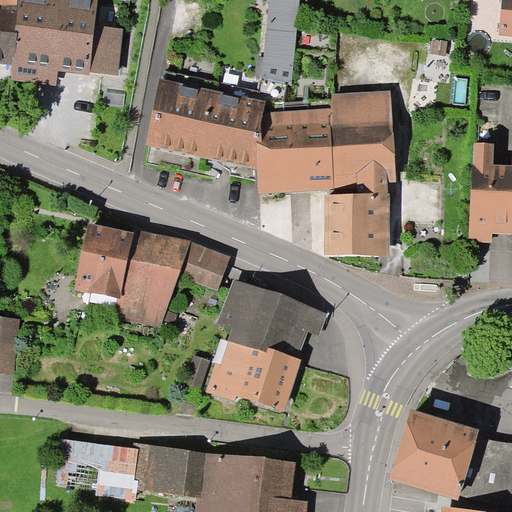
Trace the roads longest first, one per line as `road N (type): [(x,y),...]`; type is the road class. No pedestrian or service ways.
road 1 (tertiary): [(419,347),(334,284),(0,137)]
road 2 (residential): [(0,404),(370,452)]
